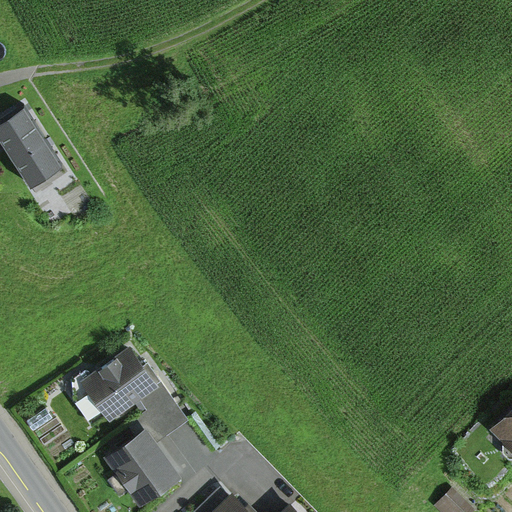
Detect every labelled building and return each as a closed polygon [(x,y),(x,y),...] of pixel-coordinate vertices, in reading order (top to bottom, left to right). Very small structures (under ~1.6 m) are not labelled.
[(63,160),(23,102),(0,118),(0,134),(32,181),(63,160)] [(161,384),(131,341),(80,377),(110,420),(161,384)] [(511,403),(490,425),(511,447),(511,403)] [(184,469),(151,427),(112,458),(145,500),(184,469)] [(470,511),(475,507),(452,485),(434,504),(442,511),(470,511)] [(284,511),(258,511),(238,490),(214,511),(313,511),(300,497),(284,511)]
